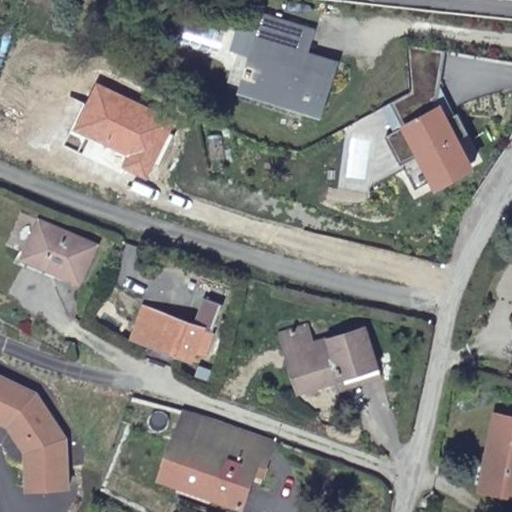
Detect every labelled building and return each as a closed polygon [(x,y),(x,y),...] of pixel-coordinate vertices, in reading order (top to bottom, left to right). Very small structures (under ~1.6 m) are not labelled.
[(249,75),(244,89),(320,116),(334,77),(304,65),(308,52),(316,30),(271,15),(250,69),(246,68),(244,73),(249,75)] [(339,65),(308,52),(304,65),(334,77),(339,65)] [(320,116),(244,89),(241,96),(319,122),(320,116)] [(80,281),(96,246),(41,222),(25,257),(80,281)] [(206,353),(214,330),(146,307),(137,331),(150,338),(151,341),(193,355),(196,350),(206,353)] [(298,330),(308,327),(306,321),(295,324),(298,330)] [(312,343),(308,327),(298,330),(295,324),(286,327),(286,330),(281,332),(298,389),(341,377),(343,385),(381,375),(379,364),(376,364),(365,328),(312,343)] [(37,394),(0,374),(0,418),(11,424),(29,449),(27,487),(66,489),(68,440),(37,394)] [(511,491),(511,409),(490,408),(484,461),(490,462),(489,489),(511,491)] [(263,439),(182,411),(159,476),(243,507),(255,473),(251,472),(263,439)] [(430,511),(433,500),(421,496),(417,511),(430,511)]
